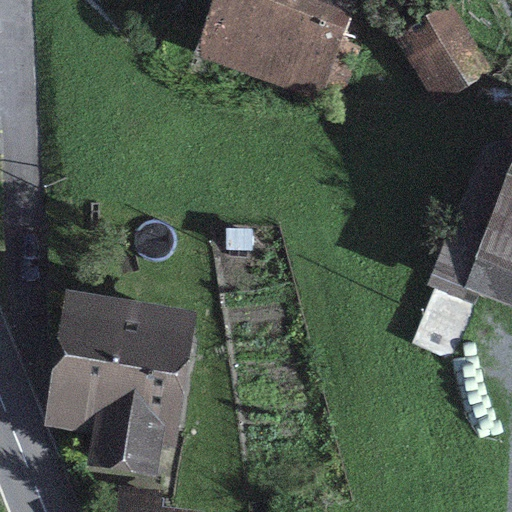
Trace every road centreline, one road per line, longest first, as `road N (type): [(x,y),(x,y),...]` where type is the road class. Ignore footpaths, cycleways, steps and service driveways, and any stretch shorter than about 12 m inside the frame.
road 1 (residential): [(12,0),(25,260)]
road 2 (primary): [(48,511),(0,390)]
